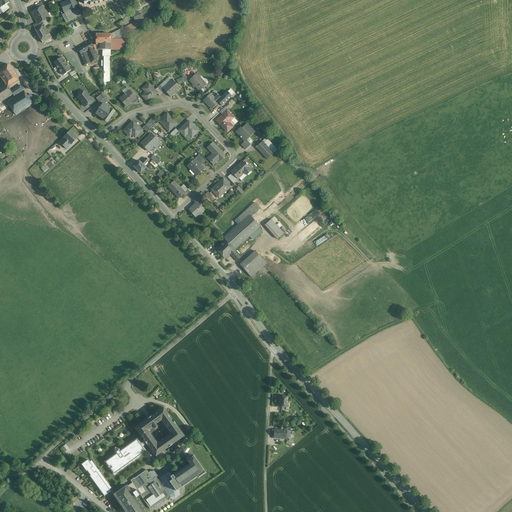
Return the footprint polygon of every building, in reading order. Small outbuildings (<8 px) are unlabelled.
[(65,0),(67,4),(62,6),(64,14),(77,9),(74,0),(65,0)] [(32,12),(31,12),(37,24),(33,26),(34,28),(43,43),(49,40),(50,43),(56,40),(54,37),(51,38),(48,33),(50,32),(48,29),(47,30),(43,22),(50,18),(48,15),(47,15),(42,6),(37,9),(32,12)] [(136,22),(132,24),(123,29),(125,33),(125,34),(166,15),(163,9),(153,14),(147,17),(144,19),(136,22)] [(139,15),(138,11),(132,14),(136,22),(144,19),(142,14),(139,15)] [(123,29),(111,34),(110,34),(110,39),(125,39),(125,33),(123,29)] [(110,34),(96,34),(96,45),(94,45),(93,46),(94,47),(95,50),(103,50),(110,50),(110,39),(110,34)] [(125,39),(110,39),(110,50),(125,50),(125,39)] [(93,46),(91,42),(78,50),(81,54),(85,65),(98,60),(95,50),(94,47),(93,46)] [(61,57),(54,63),(56,65),(55,66),(58,70),(66,64),(61,57)] [(66,64),(58,70),(61,74),(62,73),(64,76),(71,70),(66,64)] [(180,66),(182,75),(185,74),(187,74),(186,70),(189,70),(188,64),(180,66)] [(18,80),(8,65),(0,70),(0,75),(5,83),(8,87),(18,80)] [(206,85),(196,74),(190,81),(199,91),(206,85)] [(172,80),(168,84),(163,89),(165,91),(170,97),(180,89),(172,80)] [(5,83),(0,86),(0,102),(13,95),(11,92),(8,87),(5,83)] [(155,90),(149,84),(144,88),(147,92),(142,96),(148,102),(157,93),(155,90)] [(20,86),(11,92),(13,95),(14,97),(24,91),(20,86)] [(14,97),(6,102),(16,115),(33,103),(24,91),(14,97)] [(130,91),(126,95),(125,95),(120,99),(126,107),(136,98),(130,91)] [(85,92),(78,97),(85,107),(92,101),(85,92)] [(227,92),(221,98),(222,99),(218,102),(219,103),(222,106),(232,97),(227,92)] [(102,94),(96,98),(99,103),(100,102),(106,98),(102,94)] [(214,98),(210,94),(207,97),(204,100),(212,109),(219,103),(218,102),(222,99),(221,98),(217,94),(217,95),(214,98)] [(103,105),(102,104),(102,105),(96,113),(103,119),(107,122),(114,112),(110,109),(110,110),(103,105)] [(225,107),(219,112),(223,116),(227,112),(228,111),(225,107)] [(223,116),(217,121),(222,127),(222,126),(227,132),(232,127),(228,123),(233,118),(227,112),(223,116)] [(177,124),(167,114),(159,121),(169,131),(177,124)] [(199,131),(189,121),(179,130),(183,135),(186,132),(192,138),(199,131)] [(142,130),(133,122),(124,131),(128,135),(130,133),(135,138),(142,130)] [(255,133),(247,124),(241,129),(240,128),(236,132),(244,142),(245,142),(247,140),(255,133)] [(70,131),(64,138),(71,145),(78,138),(70,131)] [(159,142),(151,134),(142,144),(149,151),(153,147),(153,148),(159,142)] [(71,145),(64,138),(59,142),(67,149),(71,145)] [(262,141),(274,154),(278,150),(266,138),(262,141)] [(251,145),(247,140),(245,142),(244,142),(241,145),(246,150),(251,145)] [(274,154),(262,141),(256,148),(267,160),(274,154)] [(220,150),(213,143),(207,148),(213,154),(209,158),(214,163),(213,165),(219,160),(217,158),(222,154),(219,151),(220,150)] [(146,159),(141,163),(139,161),(134,167),(136,169),(136,170),(138,171),(141,173),(146,168),(144,166),(149,161),(146,159)] [(204,169),(195,159),(187,166),(197,176),(204,169)] [(242,161),(231,172),(232,173),(238,180),(244,173),(246,175),(251,171),(242,161)] [(238,180),(232,173),(227,177),(233,184),(238,180)] [(230,187),(223,179),(214,188),(215,189),(212,191),(218,198),(230,187)] [(185,192),(174,181),(168,187),(178,198),(182,195),(185,192)] [(195,204),(189,210),(196,218),(204,210),(197,202),(195,204)] [(255,203),(238,218),(241,222),(223,238),(225,240),(224,242),(233,252),(234,251),(260,227),(251,217),(260,209),(255,203)] [(283,233),(271,220),(264,226),(276,239),(283,233)] [(233,252),(224,242),(216,249),(225,259),(230,254),(233,252)] [(240,258),(234,251),(233,252),(230,254),(237,261),(240,258)] [(255,252),(240,265),(251,277),(266,264),(255,252)] [(288,397),(282,397),(282,396),(280,396),(279,397),(279,398),(280,399),(279,407),(287,408),(288,397)] [(137,440),(120,452),(119,450),(116,452),(117,454),(106,462),(109,467),(111,466),(112,468),(111,469),(114,474),(145,452),(142,447),(146,444),(147,445),(156,457),(168,448),(172,445),(184,436),(176,424),(172,419),(172,420),(164,408),(152,416),(147,420),(135,428),(144,440),(144,442),(140,445),(137,440)] [(290,431),(274,430),(274,438),(286,439),(286,438),(290,438),(290,431)] [(67,443),(61,446),(64,451),(70,448),(67,443)] [(111,492),(88,460),(82,465),(87,472),(87,471),(91,476),(90,476),(104,496),(111,492)] [(132,494),(127,487),(115,495),(126,511),(144,511),(135,498),(140,495),(142,497),(143,496),(146,500),(153,495),(156,499),(163,494),(146,470),(135,478),(134,478),(130,481),(137,490),(132,494)]
